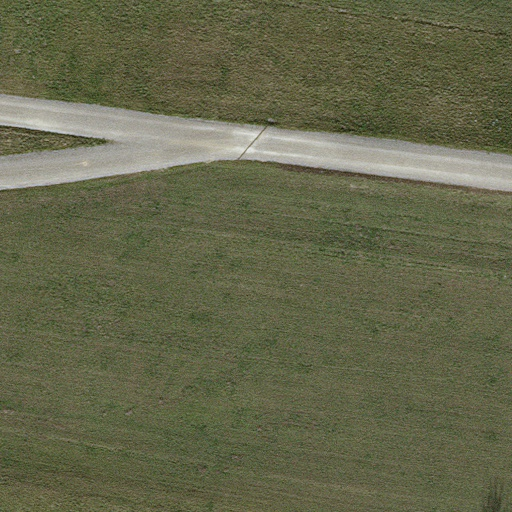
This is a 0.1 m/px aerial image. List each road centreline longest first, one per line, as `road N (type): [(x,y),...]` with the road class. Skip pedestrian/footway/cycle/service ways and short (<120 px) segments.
road 1 (track): [(0,125),(511,184)]
road 2 (track): [(0,186),(195,151)]
